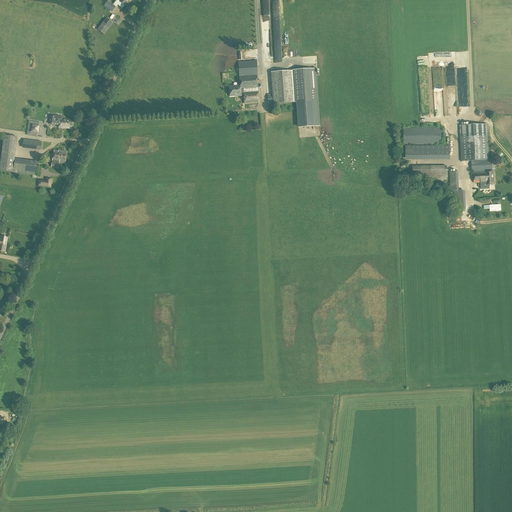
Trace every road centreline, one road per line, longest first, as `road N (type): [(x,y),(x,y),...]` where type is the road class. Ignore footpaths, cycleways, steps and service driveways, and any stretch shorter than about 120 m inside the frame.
road 1 (unclassified): [(0,334),(149,0)]
road 2 (unknown): [(467,0),(471,105),(454,136),(464,170)]
